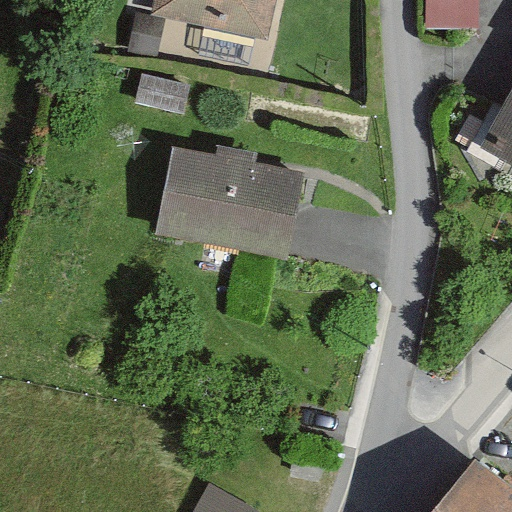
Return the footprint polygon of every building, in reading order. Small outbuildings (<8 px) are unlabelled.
[(273,0),(151,0),(146,28),(263,51),(273,0)] [(511,69),(475,141),(511,160),(511,69)] [(305,176),(171,150),(154,238),(287,264),(305,176)] [(511,511),(511,480),(477,450),(422,511),(511,511)] [(207,480),(187,511),(258,511),(260,509),(207,480)]
